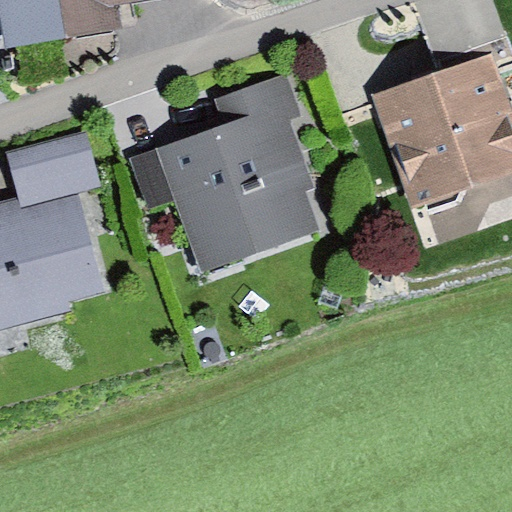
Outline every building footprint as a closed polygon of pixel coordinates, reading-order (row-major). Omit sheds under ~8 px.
[(0,0),(0,24),(5,52),(120,35),(117,8),(172,0),(0,0)] [(511,116),(491,58),(371,100),(412,213),(511,178),(511,116)] [(224,131),(160,154),(178,204),(205,277),(319,235),(305,196),(314,192),(289,125),(304,120),(287,74),(213,102),(224,131)] [(9,155),(20,199),(76,185),(100,178),(88,135),(9,155)] [(178,204),(160,154),(132,164),(150,214),(178,204)] [(20,199),(0,204),(0,333),(72,315),(69,304),(104,295),(76,185),(20,199)]
